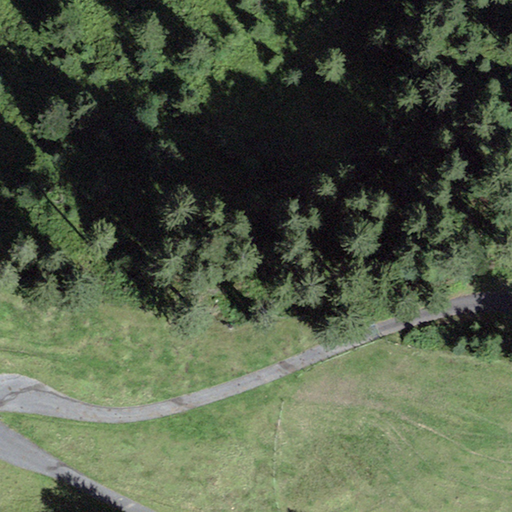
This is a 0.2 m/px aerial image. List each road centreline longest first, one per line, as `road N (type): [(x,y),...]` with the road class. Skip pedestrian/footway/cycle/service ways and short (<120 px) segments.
road 1 (track): [(0,393),(31,392),(82,417),(165,415),(380,340)]
road 2 (track): [(380,340),(511,302)]
road 3 (track): [(0,451),(116,511)]
